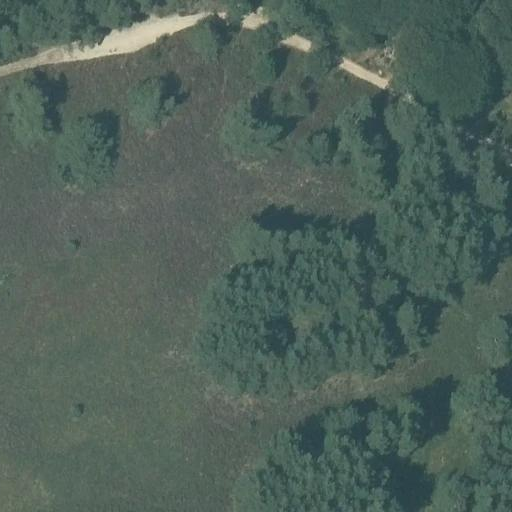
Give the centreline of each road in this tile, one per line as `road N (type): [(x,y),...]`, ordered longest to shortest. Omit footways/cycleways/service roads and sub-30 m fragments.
road 1 (track): [(239,17),(511,151)]
road 2 (track): [(239,17),(171,26),(0,71)]
